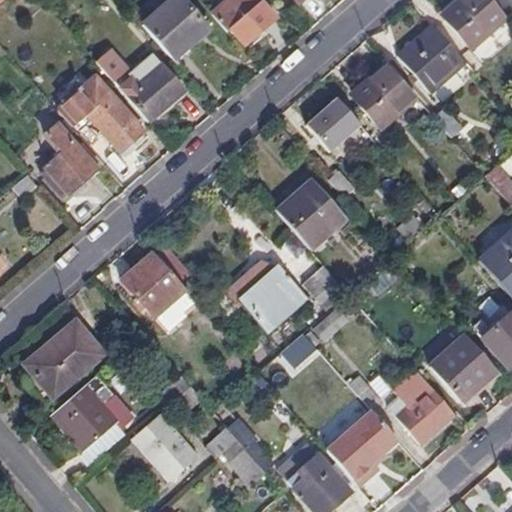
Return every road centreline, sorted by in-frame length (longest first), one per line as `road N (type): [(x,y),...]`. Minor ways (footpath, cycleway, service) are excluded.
road 1 (residential): [(0,329),(378,0)]
road 2 (residential): [(411,511),(511,423)]
